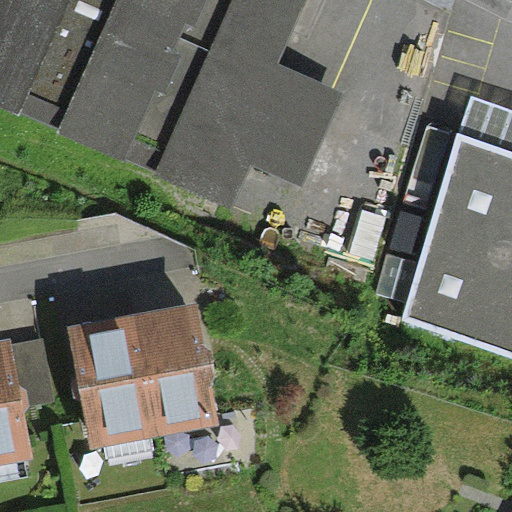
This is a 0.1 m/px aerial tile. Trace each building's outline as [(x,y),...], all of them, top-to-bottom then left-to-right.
[(0,0),(0,101),(252,224),(317,91),(271,68),(304,0),(0,0)] [(511,149),(468,134),(407,313),(511,348),(511,149)] [(189,321),(133,332),(152,433),(208,423),(189,321)] [(133,332),(77,342),(96,444),(152,433),(133,332)] [(3,357),(0,358),(0,462),(23,458),(3,357)]
